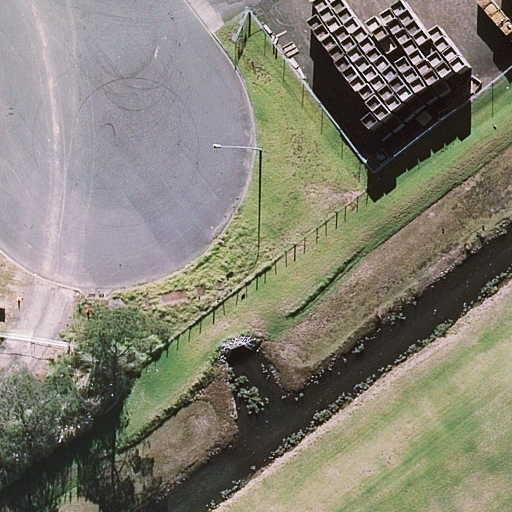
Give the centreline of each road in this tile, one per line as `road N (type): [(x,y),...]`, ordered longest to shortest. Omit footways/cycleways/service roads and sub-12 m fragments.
road 1 (track): [(99,139),(17,384),(0,402)]
road 2 (unclassified): [(99,139),(74,0)]
